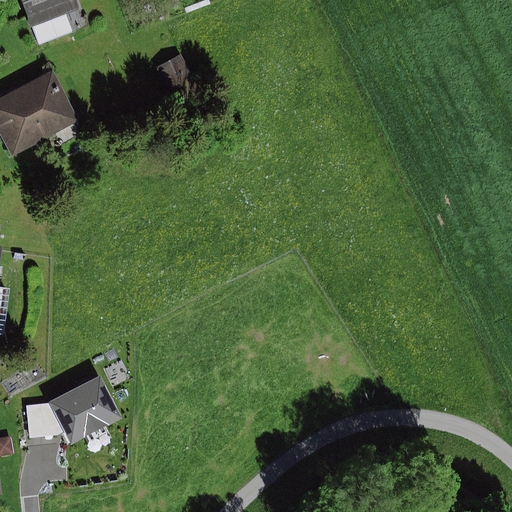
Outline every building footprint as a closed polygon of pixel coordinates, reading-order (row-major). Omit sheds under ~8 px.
[(19,0),(29,27),(76,10),(72,0),(19,0)] [(181,60),(155,72),(163,89),(189,77),(181,60)] [(51,76),(0,101),(0,135),(11,158),(76,126),(51,76)] [(115,381),(61,405),(81,448),(134,424),(115,381)] [(11,437),(0,439),(0,457),(14,455),(11,437)]
